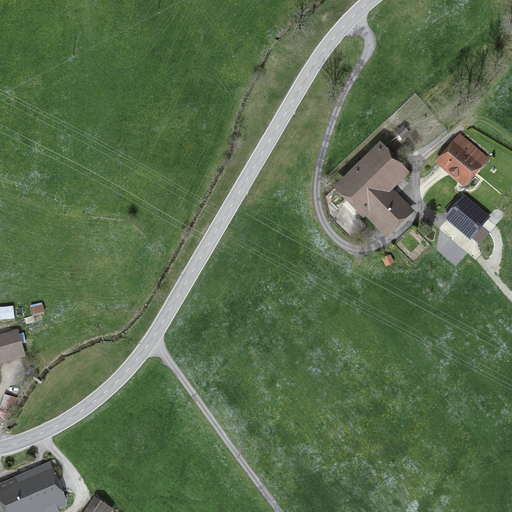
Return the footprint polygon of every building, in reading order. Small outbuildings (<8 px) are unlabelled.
[(409,122),(400,130),(404,135),(414,126),(409,122)] [(440,163),(463,182),(483,157),(459,138),(440,163)] [(385,191),(403,173),(380,149),(340,188),(364,213),(367,209),(388,231),(407,213),(385,191)] [(487,219),(460,196),(446,212),(450,215),(447,219),(471,238),(473,236),(476,239),(487,226),(484,223),(487,219)] [(14,305),(0,305),(0,318),(15,318),(14,305)] [(42,305),(30,307),(32,313),(43,311),(42,305)] [(0,360),(22,355),(16,334),(0,338),(0,360)] [(0,410),(0,415),(10,419),(16,396),(5,393),(0,410)] [(51,469),(1,490),(10,511),(34,511),(46,507),(48,511),(56,511),(59,511),(57,507),(66,503),(51,469)] [(110,511),(111,511),(98,502),(91,511),(110,511)]
